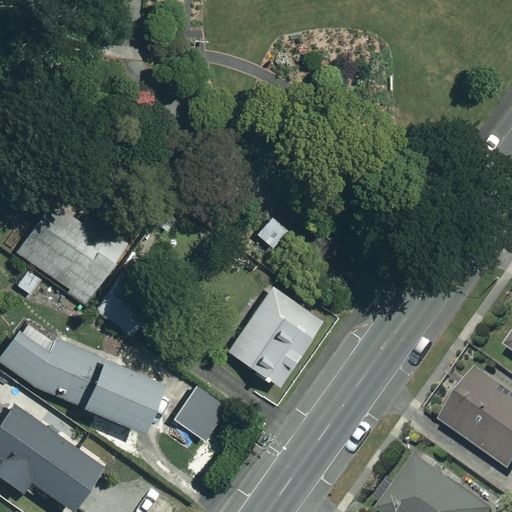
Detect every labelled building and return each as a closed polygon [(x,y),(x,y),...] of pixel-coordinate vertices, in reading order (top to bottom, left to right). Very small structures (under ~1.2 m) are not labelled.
[(95,233),(44,199),(11,249),(83,297),(123,238),(102,224),(95,233)] [(181,213),(164,199),(147,220),(164,234),(181,213)] [(288,229),(272,216),(256,235),(273,248),(288,229)] [(257,283),(222,258),(208,276),(243,302),(257,283)] [(315,317),(266,283),(221,349),(270,383),(315,317)] [(41,350),(9,327),(0,339),(0,365),(28,385),(130,424),(151,372),(48,333),(41,350)] [(511,396),(476,370),(440,420),(508,470),(511,463),(511,396)] [(185,451),(197,434),(203,439),(225,408),(192,385),(159,432),(185,451)] [(95,462),(4,400),(0,405),(0,478),(22,493),(29,484),(64,508),(95,462)] [(490,511),(493,509),(412,455),(375,511),(376,511),(490,511)]
